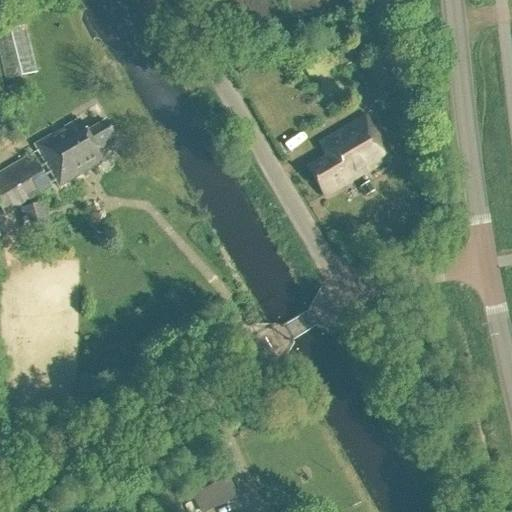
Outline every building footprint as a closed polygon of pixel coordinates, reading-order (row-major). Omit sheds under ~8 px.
[(24,27),(0,32),(0,63),(5,82),(36,74),(24,27)] [(365,66),(378,92),(401,79),(388,54),(365,66)] [(365,117),(318,145),(326,158),(306,169),(323,198),(389,158),(365,117)] [(85,133),(78,121),(34,147),(59,189),(102,163),(95,152),(115,141),(103,122),(85,133)] [(18,203),(20,206),(49,188),(32,159),(0,178),(0,207),(3,213),(18,203)] [(359,188),(364,198),(374,193),(368,183),(359,188)] [(53,241),(42,204),(18,211),(26,239),(30,238),(33,247),(53,241)] [(201,511),(241,494),(232,474),(193,491),(201,511)]
